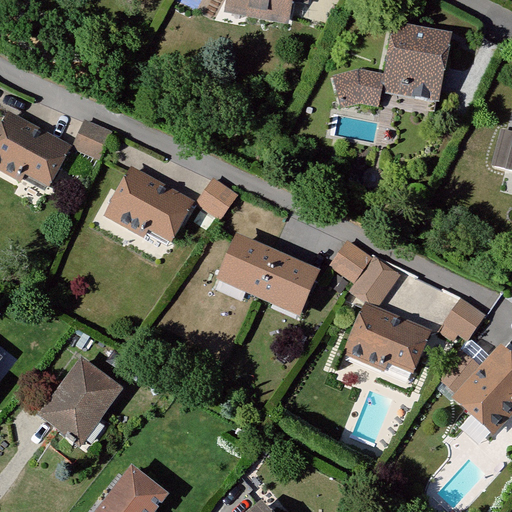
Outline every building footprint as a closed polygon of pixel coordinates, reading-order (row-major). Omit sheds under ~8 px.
[(226,0),(224,12),(290,25),(294,0),(226,0)] [(457,39),(397,27),(385,77),(360,72),(334,80),(343,112),(360,107),(380,111),(384,95),(443,106),(457,39)] [(75,153),(10,116),(0,133),(0,170),(48,199),(75,153)] [(100,157),(112,127),(86,117),(74,147),(100,157)] [(511,132),(503,131),(493,172),(511,176),(511,132)] [(198,208),(132,171),(107,217),(173,253),(198,208)] [(223,218),(241,192),(216,174),(198,200),(223,218)] [(239,241),(219,286),(302,323),(323,279),(239,241)] [(469,343),(488,312),(462,296),(443,327),(469,343)] [(435,337),(363,308),(344,356),(416,384),(435,337)] [(511,412),(511,359),(501,350),(455,403),(493,435),(511,412)] [(126,389),(83,358),(41,416),(84,447),(126,389)] [(160,511),(173,495),(134,466),(99,511),(160,511)] [(275,511),(266,501),(253,511),(275,511)]
